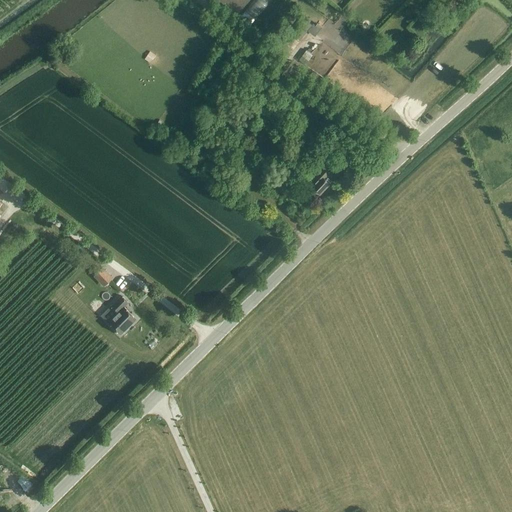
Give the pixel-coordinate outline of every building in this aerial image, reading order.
[(303,18),(292,34),(300,40),(311,24),(303,18)] [(153,62),(158,54),(152,50),(147,58),(153,62)] [(305,117),(304,119),(315,127),(322,117),(311,109),(311,110),(305,106),(300,113),(305,117)] [(333,134),(341,141),(349,131),(340,125),(333,134)] [(324,162),(320,167),(317,170),(312,165),(306,172),(313,180),(309,184),(320,194),(331,184),(326,179),(333,171),(324,162)] [(112,277),(102,267),(95,275),(104,285),(112,277)] [(121,295),(110,306),(116,312),(107,321),(120,334),(136,319),(124,306),(128,302),(121,295)]
